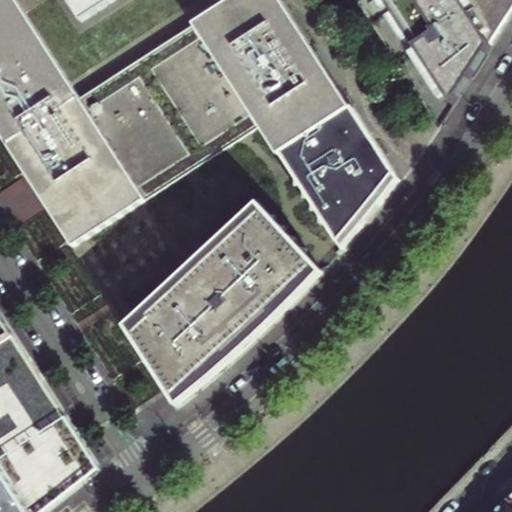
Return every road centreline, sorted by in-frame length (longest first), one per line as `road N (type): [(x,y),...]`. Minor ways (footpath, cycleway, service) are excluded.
road 1 (tertiary): [(511,90),(358,299),(152,480)]
road 2 (residential): [(0,250),(152,480)]
